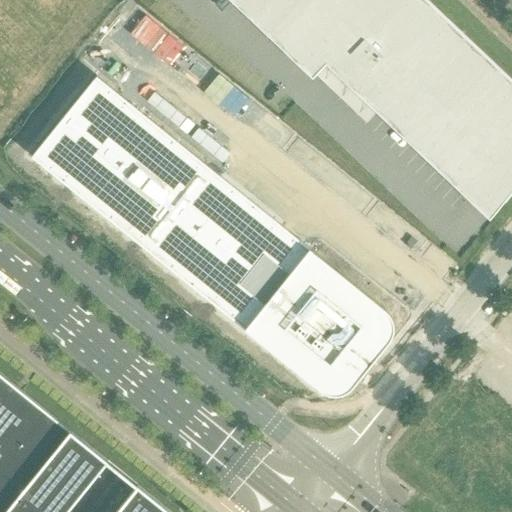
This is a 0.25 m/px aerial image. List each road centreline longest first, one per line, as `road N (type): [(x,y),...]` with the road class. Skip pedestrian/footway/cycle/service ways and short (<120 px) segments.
road 1 (secondary): [(330,473),(0,208)]
road 2 (secondary): [(0,271),(295,511)]
road 3 (residential): [(511,251),(330,473)]
